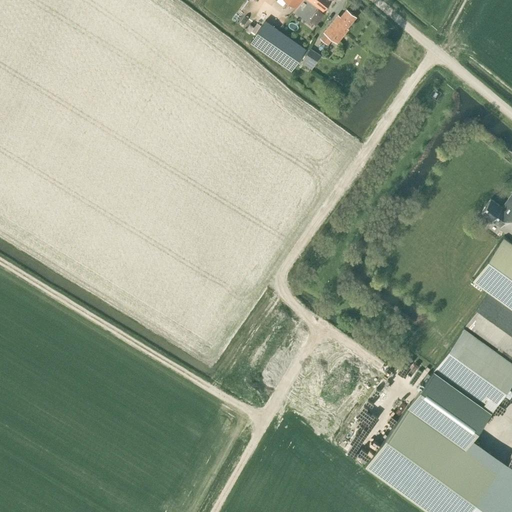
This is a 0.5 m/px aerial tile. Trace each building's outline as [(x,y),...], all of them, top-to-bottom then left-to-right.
[(330,0),(285,0),(295,7),(300,0),(309,0),(323,10),(330,0)] [(346,27),(355,16),(346,8),(338,18),(335,16),(324,31),(325,32),(320,37),(327,43),(332,38),(337,41),(347,28),(346,27)] [(315,16),(319,19),(324,14),(318,9),(315,13),(315,16)] [(306,48),(265,20),(250,41),(291,70),(306,48)] [(311,69),(321,54),(310,48),(301,62),(311,69)] [(511,192),(502,206),(490,198),(481,212),(484,214),(478,222),(484,226),(488,221),(490,223),(493,219),(501,225),(500,227),(511,235),(511,239),(504,234),(472,278),(489,290),(465,323),(498,346),(496,349),(464,326),(434,367),(491,408),(511,379),(511,192)] [(491,409),(434,368),(366,463),(434,511),(467,511),(497,471),(464,447),(491,409)] [(467,511),(511,511),(511,481),(497,471),(467,511)]
